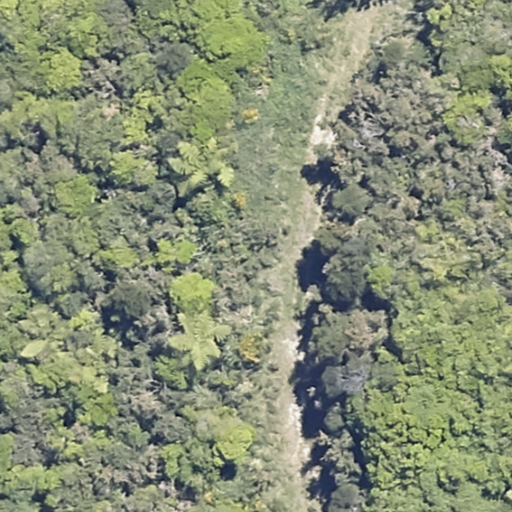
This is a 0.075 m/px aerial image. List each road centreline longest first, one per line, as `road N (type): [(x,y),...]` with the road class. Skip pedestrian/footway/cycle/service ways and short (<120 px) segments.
road 1 (track): [(226,511),(228,318),(317,0)]
road 2 (track): [(248,235),(256,0)]
